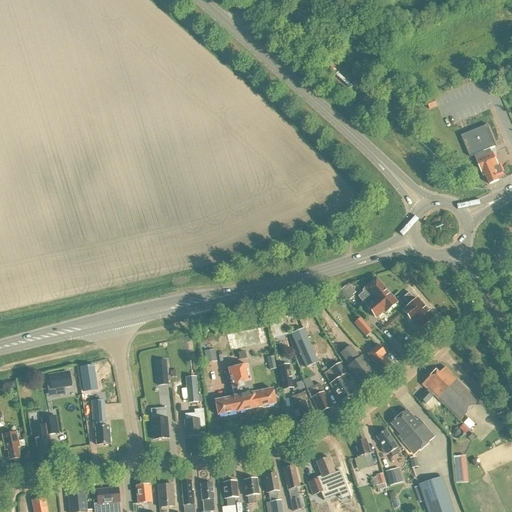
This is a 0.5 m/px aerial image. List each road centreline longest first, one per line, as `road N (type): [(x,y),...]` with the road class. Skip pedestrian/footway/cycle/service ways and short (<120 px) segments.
road 1 (residential): [(138,461),(267,447),(331,425),(378,397),(454,331)]
road 2 (primary): [(115,319),(413,241)]
road 3 (primary): [(422,206),(230,27)]
road 4 (residential): [(138,461),(115,319)]
road 5 (residential): [(11,485),(138,461)]
road 6 (unclassified): [(355,88),(259,3)]
